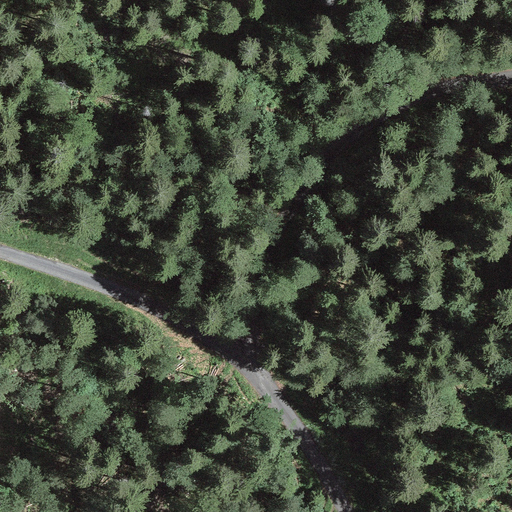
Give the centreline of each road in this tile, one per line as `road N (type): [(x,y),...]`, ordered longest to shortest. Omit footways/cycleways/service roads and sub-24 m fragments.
road 1 (track): [(245,348),(273,240),(346,140),(433,89),(511,77)]
road 2 (track): [(0,251),(110,286),(245,348)]
road 3 (track): [(245,348),(346,511)]
